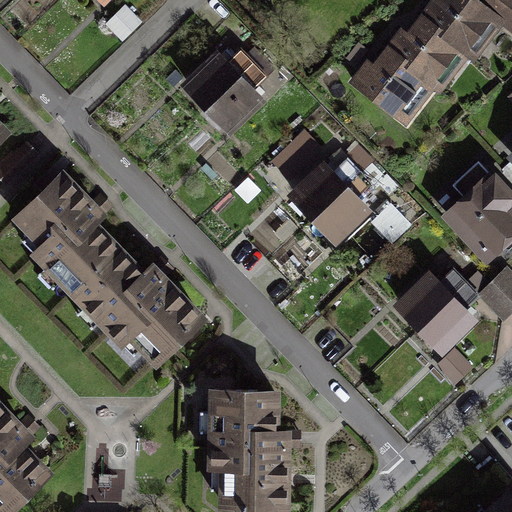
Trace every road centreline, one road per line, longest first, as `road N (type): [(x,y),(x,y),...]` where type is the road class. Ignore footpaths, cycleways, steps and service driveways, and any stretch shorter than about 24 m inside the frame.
road 1 (residential): [(71,116),(409,466)]
road 2 (residential): [(185,0),(71,116)]
road 3 (residential): [(511,369),(409,466)]
